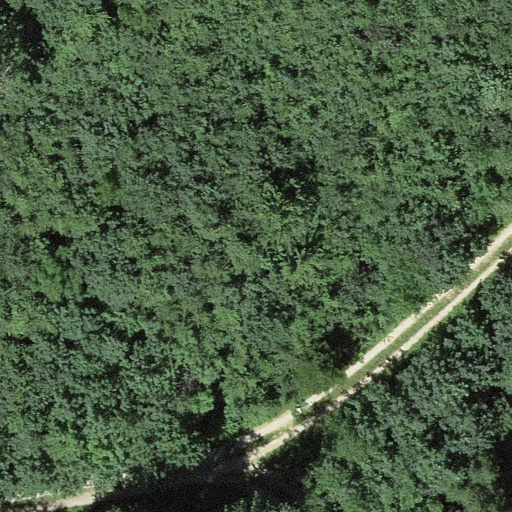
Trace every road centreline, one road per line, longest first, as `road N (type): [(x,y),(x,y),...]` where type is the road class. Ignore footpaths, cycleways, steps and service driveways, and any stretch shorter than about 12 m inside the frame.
road 1 (track): [(273,473),(300,418),(511,250)]
road 2 (track): [(7,511),(227,458),(273,473),(293,511)]
